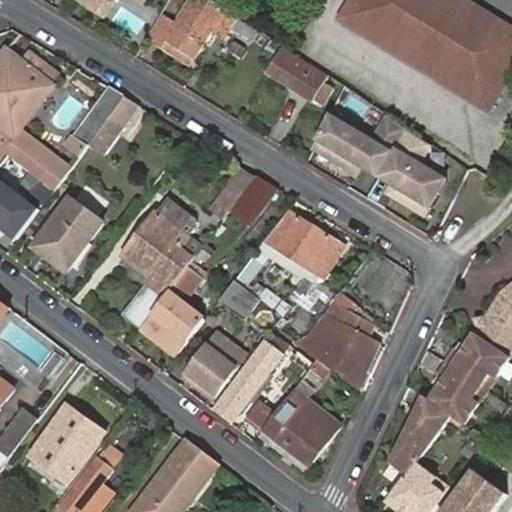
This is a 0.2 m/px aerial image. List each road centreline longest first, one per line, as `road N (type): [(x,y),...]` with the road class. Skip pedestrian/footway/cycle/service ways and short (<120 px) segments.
road 1 (residential): [(326,511),(443,268),(5,0)]
road 2 (residential): [(315,511),(0,275)]
